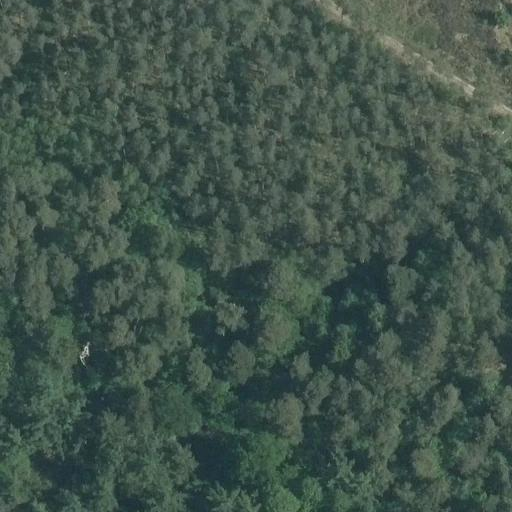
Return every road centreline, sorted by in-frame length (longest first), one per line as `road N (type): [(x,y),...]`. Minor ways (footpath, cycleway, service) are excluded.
road 1 (track): [(0,279),(67,314),(173,402),(349,511)]
road 2 (unknown): [(124,360),(107,382),(104,410),(114,511)]
